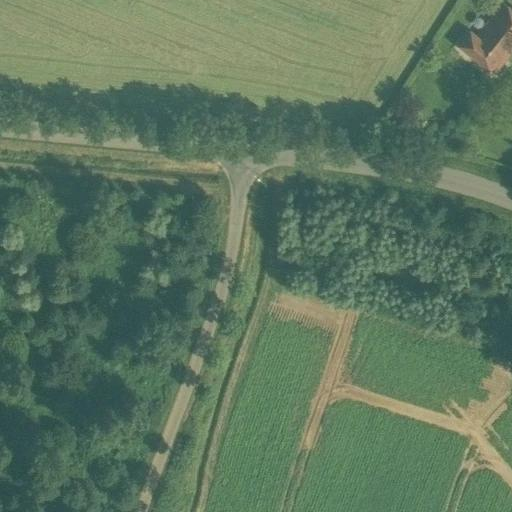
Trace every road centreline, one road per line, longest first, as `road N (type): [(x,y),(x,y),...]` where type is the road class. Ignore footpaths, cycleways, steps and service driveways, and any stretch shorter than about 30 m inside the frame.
road 1 (unclassified): [(141,511),(216,313),(234,247),(244,153)]
road 2 (tertiary): [(511,204),(342,161),(244,153)]
road 3 (tertiary): [(244,153),(0,129)]
